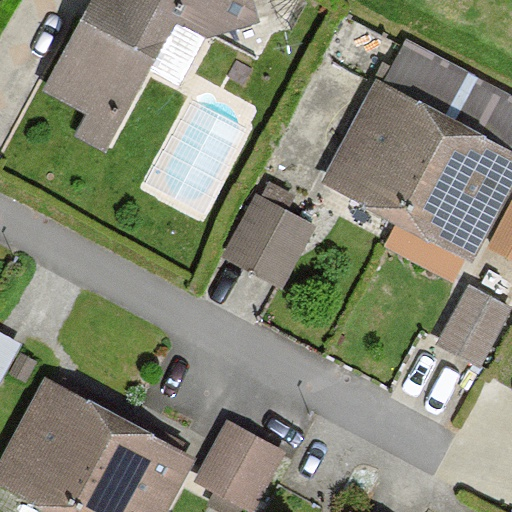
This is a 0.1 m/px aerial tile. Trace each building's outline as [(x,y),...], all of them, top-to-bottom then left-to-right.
[(259,0),(92,0),(48,85),(91,108),(77,135),(117,156),(194,13),(240,37),(259,0)] [(511,195),(511,134),(388,67),(329,173),(479,256),(511,195)] [(315,219),(263,193),(230,257),(282,284),(315,219)] [(511,313),(511,299),(476,281),(445,341),(486,363),(511,313)] [(170,511),(204,448),(60,371),(2,480),(61,511),(170,511)] [(287,443),(236,417),(203,481),(255,507),(287,443)] [(370,511),(353,503),(348,511),(370,511)]
